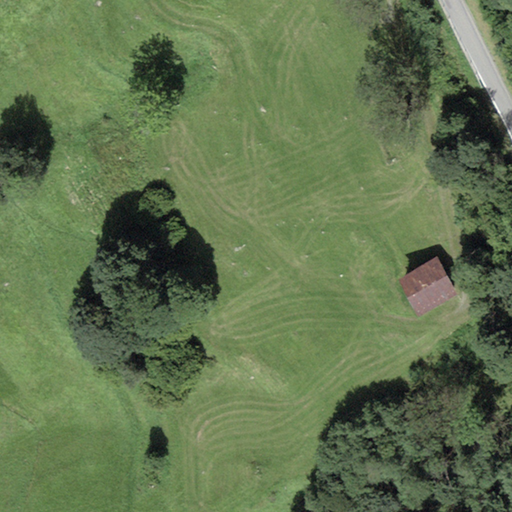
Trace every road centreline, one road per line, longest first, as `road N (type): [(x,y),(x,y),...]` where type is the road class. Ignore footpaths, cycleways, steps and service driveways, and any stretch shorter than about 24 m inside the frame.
road 1 (track): [(389,0),(462,283),(511,416)]
road 2 (tertiary): [(511,110),(451,0)]
